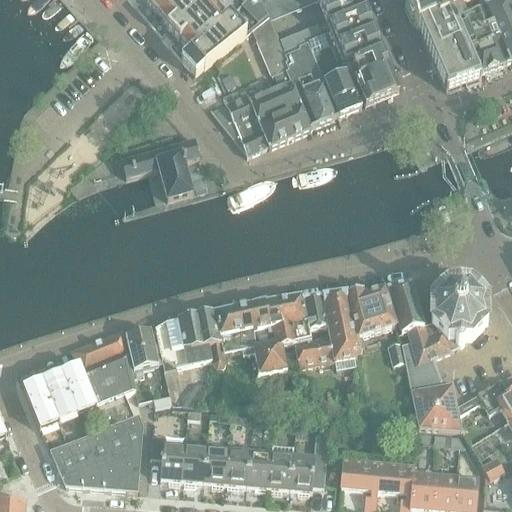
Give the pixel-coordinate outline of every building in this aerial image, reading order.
[(268,21),(262,6),(252,11),(246,0),(137,0),(144,7),(145,6),(168,31),(165,34),(178,48),(179,47),(189,57),(189,58),(180,66),(195,81),(203,73),(204,74),(269,22),(268,21)] [(317,30),(279,45),(284,56),(326,38),(339,70),(346,67),(354,85),(380,74),(390,97),(373,104),(375,109),(389,103),(391,102),(397,100),(379,55),(379,54),(371,35),(371,34),(363,15),(362,14),(356,0),(313,0),(317,7),(325,26),(328,36),(320,39),(317,30)] [(511,0),(403,0),(417,32),(445,95),(480,83),(479,82),(510,71),(511,71),(511,70),(511,0)] [(220,112),(210,116),(245,161),(247,164),(268,154),(269,154),(310,137),(309,135),(292,93),(295,92),(287,74),(286,74),(283,67),(286,66),(283,58),(269,23),(252,36),(271,82),(273,81),(278,94),(249,106),(246,100),(225,108),(225,110),(220,112)] [(335,82),(330,72),(337,69),(325,41),(309,47),(311,54),(339,123),(361,114),(346,78),(335,82)] [(292,93),(309,135),(339,123),(311,54),(309,47),(283,58),(286,66),(283,67),(286,74),(287,74),(295,92),(292,93)] [(380,74),(354,85),(365,113),(375,109),(373,104),(390,97),(380,74)] [(230,79),(222,83),(226,93),(234,89),(230,79)] [(183,149),(120,167),(125,184),(147,178),(157,175),(166,206),(191,199),(182,168),(199,164),(194,146),(190,147),(183,149)] [(488,306),(472,290),(471,289),(471,283),(468,282),(449,282),(447,285),(447,290),(432,307),(431,330),(423,333),(433,365),(459,354),(458,352),(462,351),(464,349),(464,346),(472,346),(488,330),(488,306)] [(433,365),(423,333),(411,290),(387,295),(402,340),(407,339),(410,349),(401,352),(418,435),(463,438),(459,422),(480,409),(476,402),(458,412),(453,388),(444,390),(433,365)] [(361,297),(346,300),(358,345),(395,333),(383,296),(383,295),(364,302),(361,297)] [(297,350),(295,350),(296,351),(299,376),(334,368),(335,375),(355,371),(354,364),(356,364),(356,360),(362,358),(358,345),(346,300),(322,304),(328,333),(330,344),(310,348),(297,350)] [(302,303),(273,308),(275,320),(277,319),(279,332),(273,334),(277,354),(283,353),(296,351),(295,350),(297,350),(293,331),(307,328),(303,307),(302,303)] [(307,328),(293,331),(297,350),(310,348),(309,341),(308,336),(316,335),(328,333),(322,304),(303,307),(307,328)] [(214,352),(209,353),(212,366),(213,371),(216,375),(222,375),(225,369),(223,359),(241,355),(242,361),(254,359),(258,382),(280,378),(286,377),(283,353),(277,354),(273,334),(279,332),(277,319),(275,320),(273,308),(214,320),(220,351),(214,352)] [(167,329),(153,334),(161,369),(163,376),(212,366),(209,353),(214,352),(220,351),(214,320),(170,328),(167,329)] [(137,338),(127,340),(135,375),(145,373),(161,369),(153,334),(148,335),(148,332),(136,335),(137,338)] [(121,338),(71,358),(74,362),(77,370),(94,413),(134,397),(130,378),(121,338)] [(404,368),(400,350),(388,353),(393,371),(404,368)] [(77,370),(59,377),(76,422),(95,415),(94,413),(77,370)] [(209,372),(190,375),(191,382),(208,379),(209,372)] [(57,429),(76,422),(59,377),(41,385),(57,429)] [(39,436),(57,429),(41,385),(22,392),(39,436)] [(195,389),(182,411),(194,412),(198,412),(205,388),(195,389)] [(511,395),(504,401),(497,389),(476,402),(480,409),(488,422),(501,414),(506,423),(511,420),(511,395)] [(155,413),(172,409),(170,401),(153,404),(155,413)] [(209,402),(207,413),(215,414),(217,403),(209,402)] [(187,417),(187,424),(188,424),(199,425),(200,418),(187,417)] [(218,419),(218,427),(230,428),(232,428),(232,421),(218,419)] [(232,421),(232,428),(242,429),(243,421),(232,421)] [(137,497),(142,433),(138,423),(49,457),(65,492),(137,497)] [(260,423),(259,430),(274,432),(275,425),(260,423)] [(275,425),(274,432),(286,433),(286,426),(275,425)] [(307,437),(297,436),(296,443),(306,444),(307,437)] [(431,441),(419,440),(418,451),(430,452),(431,441)] [(182,488),(186,452),(164,450),(164,443),(152,441),(150,463),(162,464),(160,485),(182,488)] [(435,441),(434,452),(446,453),(447,442),(435,441)] [(294,462),(291,498),(312,500),(313,494),(324,495),(327,459),(320,442),(315,442),(312,464),(294,462)] [(450,453),(465,454),(459,443),(451,443),(450,453)] [(294,462),(292,462),(293,451),(273,450),(272,460),(268,496),(291,498),(294,462)] [(204,490),(207,454),(186,452),(182,488),(204,490)] [(225,492),(229,456),(207,454),(204,490),(225,492)] [(247,494),(251,458),(229,456),(225,492),(247,494)] [(268,496),(272,460),(251,458),(247,494),(268,496)] [(495,463),(481,471),(485,479),(500,471),(495,463)] [(374,511),(378,469),(343,466),(340,495),(366,498),(364,511),(374,511)] [(410,511),(414,472),(378,469),(374,511),(375,511),(377,499),(401,501),(400,511),(410,511)] [(500,471),(485,479),(490,487),(504,478),(500,471)] [(414,480),(414,472),(410,511),(432,511),(435,482),(414,480)] [(453,511),(456,484),(435,482),(432,511),(453,511)] [(476,511),(479,486),(456,484),(453,511),(476,511)] [(24,511),(26,506),(0,503),(0,511),(24,511)]
